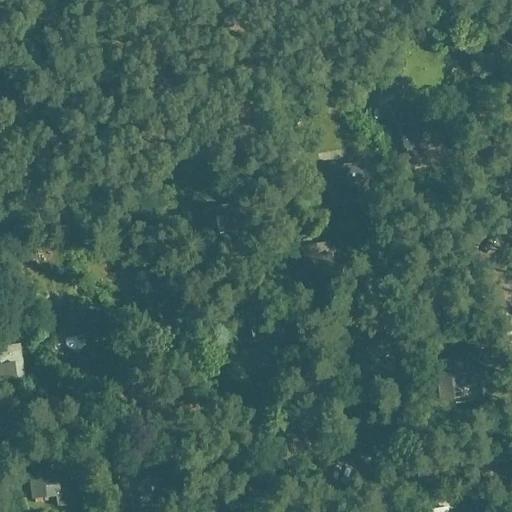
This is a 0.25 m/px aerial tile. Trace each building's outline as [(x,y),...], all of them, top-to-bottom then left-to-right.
[(402,104),(386,105),(388,124),(404,122),(402,104)] [(405,151),(408,168),(448,161),(443,132),(426,135),(424,126),(400,130),(403,151),(405,151)] [(182,150),(171,154),(176,172),(199,165),(195,152),(184,155),(182,150)] [(359,163),(324,169),(331,209),(365,203),(359,163)] [(205,238),(240,232),(245,231),(242,215),(238,216),(236,205),(201,211),(205,238)] [(336,243),(302,249),(306,275),(341,270),(336,243)] [(168,271),(133,276),(137,302),(172,297),(168,271)] [(85,342),(84,337),(96,336),(92,309),(57,314),(61,341),(64,340),(65,345),(69,349),(73,351),(79,351),(83,348),(85,342)] [(287,337),(252,343),(257,370),(292,363),(287,337)] [(393,372),(388,346),(353,352),(358,379),(393,372)] [(19,353),(0,355),(0,382),(23,379),(19,353)] [(451,390),(482,386),(478,353),(449,356),(450,363),(436,364),(441,402),(452,401),(451,390)] [(69,506),(67,497),(64,470),(29,475),(32,501),(55,498),(56,508),(69,506)] [(121,486),(124,511),(127,511),(160,508),(156,481),(121,486)] [(328,499),(335,495),(332,488),(324,493),(328,499)] [(446,511),(445,502),(418,506),(419,511),(446,511)]
